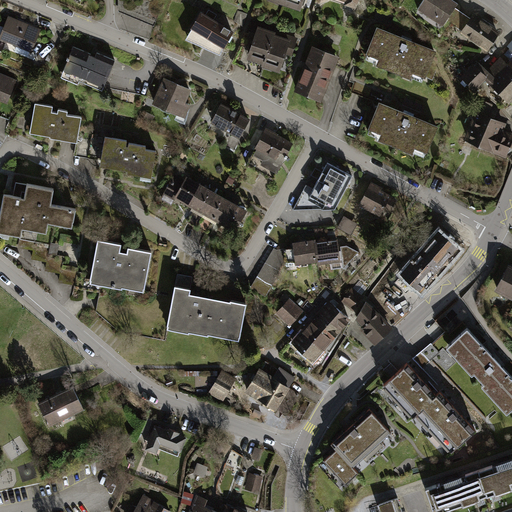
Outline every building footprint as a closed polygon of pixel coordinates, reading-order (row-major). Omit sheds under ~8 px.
[(266,0),(266,4),(284,10),(287,0),(266,0)] [(287,0),(284,10),(302,15),(306,0),(287,0)] [(330,0),(344,5),(343,10),(356,14),(360,0),(330,0)] [(447,0),(426,0),(417,14),(443,31),(459,7),(447,0)] [(216,23),(219,17),(208,12),(205,19),(200,15),(190,34),(184,45),(219,60),(235,35),(216,23)] [(500,34),(474,18),(461,39),(487,55),(500,34)] [(40,33),(7,21),(0,38),(0,43),(32,55),(40,33)] [(265,27),(254,24),(247,40),(251,42),(244,63),(262,68),(272,37),(273,34),(263,31),(265,27)] [(434,56),(376,32),(365,58),(378,64),(375,71),(410,86),(413,80),(422,84),(434,56)] [(262,68),(261,72),(279,78),(285,58),(292,60),(298,41),(286,37),(285,41),(272,37),(262,68)] [(100,96),(115,62),(98,55),(96,60),(74,50),(61,78),(100,96)] [(314,51),(295,97),(320,107),(339,61),(314,51)] [(508,107),(511,103),(511,63),(508,68),(504,65),(485,85),(508,107)] [(487,81),(474,69),(462,82),(474,94),(487,81)] [(19,84),(0,76),(0,103),(9,108),(19,84)] [(191,94),(161,82),(150,111),(186,125),(191,111),(186,109),(191,94)] [(438,129),(378,106),(366,135),(377,139),(375,144),(411,158),(413,153),(426,158),(438,129)] [(482,118),(475,115),(465,145),(509,160),(511,149),(511,136),(505,134),(507,128),(495,125),(500,111),(485,106),(482,118)] [(51,109),(33,107),(29,139),(78,145),(81,119),(67,117),(68,115),(50,112),(51,109)] [(250,122),(220,107),(208,130),(233,143),(239,132),(244,134),(250,122)] [(113,138),(114,129),(103,128),(101,137),(113,138)] [(294,143),(267,129),(254,154),(265,160),(262,164),(279,172),(294,143)] [(127,144),(105,139),(98,173),(152,183),(157,154),(145,152),(145,150),(127,146),(127,144)] [(354,176),(329,163),(315,190),(306,185),(293,210),(337,208),(354,176)] [(197,188),(177,177),(165,199),(185,210),(197,188)] [(397,199),(371,186),(359,209),(385,222),(397,199)] [(197,188),(185,210),(201,218),(214,196),(197,188)] [(23,206),(2,203),(0,216),(0,239),(17,242),(18,235),(43,239),(44,230),(70,234),(73,214),(50,210),(53,194),(26,189),(23,206)] [(214,196),(201,218),(217,227),(231,205),(214,196)] [(231,205),(217,227),(233,236),(247,214),(231,205)] [(358,228),(343,220),(337,231),(352,239),(358,228)] [(440,231),(398,278),(420,298),(462,251),(440,231)] [(293,248),(285,249),(287,260),(292,260),(293,268),(316,266),(314,246),(313,243),(293,245),(293,248)] [(337,244),(314,246),(316,268),(340,265),(338,248),(337,244)] [(119,250),(97,246),(91,288),(144,297),(151,255),(127,251),(126,258),(118,257),(119,250)] [(358,252),(346,246),(338,248),(340,265),(340,271),(358,252)] [(274,248),(250,288),(266,297),(287,260),(285,249),(277,250),(274,248)] [(61,283),(76,283),(76,265),(61,265),(61,283)] [(511,268),(508,267),(494,297),(511,305),(511,268)] [(351,289),(342,300),(354,309),(363,298),(351,289)] [(190,294),(174,291),(167,333),(240,344),(246,306),(189,297),(190,294)] [(306,313),(291,299),(274,317),(289,331),(306,313)] [(369,303),(358,320),(365,327),(361,331),(376,346),(393,330),(369,303)] [(330,306),(320,317),(339,334),(348,324),(330,306)] [(320,317),(311,327),(330,344),(339,334),(320,317)] [(311,327),(302,337),(322,354),(330,344),(311,327)] [(511,385),(462,334),(440,355),(503,420),(511,410),(511,385)] [(322,354),(302,337),(293,348),(313,365),(322,354)] [(424,369),(432,360),(421,351),(414,360),(424,369)] [(406,369),(386,387),(416,418),(419,414),(435,399),(406,369)] [(274,380),(259,371),(243,395),(286,422),(301,397),(291,390),(297,380),(281,370),(274,380)] [(235,381),(222,375),(211,397),(224,404),(235,381)] [(71,389),(40,404),(50,426),(82,411),(71,389)] [(435,399),(419,414),(455,452),(472,435),(437,398),(435,399)] [(366,417),(330,452),(335,457),(351,474),(388,440),(366,417)] [(186,440),(154,428),(145,453),(157,457),(159,452),(179,460),(186,440)] [(260,449),(253,447),(249,457),(257,459),(260,449)] [(351,474),(335,457),(323,468),(344,491),(356,480),(351,474)] [(195,474),(205,476),(208,467),(198,464),(195,474)] [(511,464),(478,477),(488,503),(511,494),(511,464)] [(264,480),(249,476),(245,492),(260,496),(264,480)] [(426,494),(431,511),(460,511),(488,503),(478,477),(426,494)] [(170,511),(144,495),(133,511),(170,511)] [(204,511),(208,504),(196,499),(190,511),(204,511)] [(401,511),(398,502),(378,508),(379,511),(401,511)]
